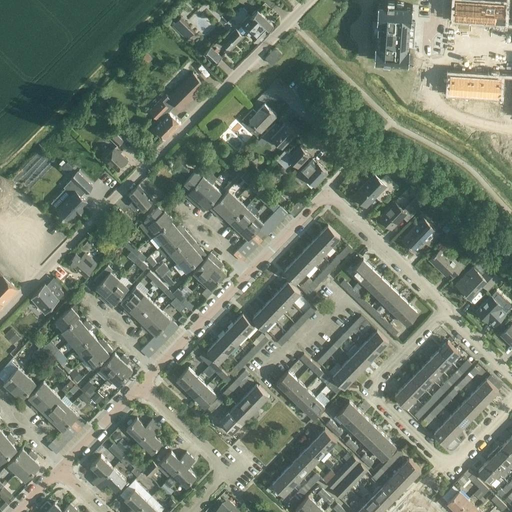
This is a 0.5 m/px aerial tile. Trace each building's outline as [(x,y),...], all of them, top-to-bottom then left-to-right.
[(456,0),(455,0),(455,18),(465,19),(467,1),(456,0)] [(467,1),(465,19),(475,19),(476,1),(467,1)] [(476,1),(475,19),(484,20),(486,2),(476,1)] [(486,2),(484,20),(494,21),(495,3),(486,2)] [(376,43),(375,59),(409,62),(410,46),(413,47),(415,21),(412,21),(413,5),(378,3),(377,19),(379,19),(377,43),(376,43)] [(495,3),(494,21),(505,21),(506,3),(495,3)] [(274,25),(258,10),(251,16),(250,15),(241,24),(242,25),(238,29),(237,28),(223,42),(230,49),(244,35),(243,34),(247,30),(258,41),(266,32),(267,33),(274,25)] [(174,21),(172,23),(173,25),(172,26),(187,40),(190,37),(193,34),(196,31),(181,16),(175,22),(174,21)] [(211,46),(204,53),(215,65),(222,57),(211,46)] [(282,54),(275,47),(265,57),(272,64),(282,54)] [(147,53),(141,59),(147,64),(153,58),(147,53)] [(181,110),(206,85),(193,72),(169,96),(167,94),(162,100),(161,99),(150,110),(157,117),(157,116),(162,121),(154,128),(165,139),(181,123),(169,111),(176,104),(181,110)] [(451,74),(450,92),(460,92),(462,74),(451,74)] [(462,74),(460,92),(470,93),(471,75),(462,74)] [(471,75),(470,93),(481,94),(482,76),(471,75)] [(482,76),(481,94),(491,94),(492,77),(482,76)] [(492,77),(491,94),(500,95),(501,77),(492,77)] [(241,120),(250,128),(257,135),(270,121),(277,114),(265,103),(256,112),(252,109),(241,120)] [(272,126),(265,133),(262,136),(271,144),(276,140),(282,146),(296,132),(285,122),(277,130),(272,126)] [(123,140),(116,133),(115,132),(110,137),(118,145),(123,140)] [(213,141),(207,147),(213,154),(221,146),(215,141),(216,139),(213,136),(211,139),(213,141)] [(286,148),(279,156),(276,159),(286,168),(293,161),(298,166),(303,161),(309,154),(300,145),(292,154),(286,148)] [(128,159),(116,147),(115,146),(105,157),(118,170),(128,159)] [(313,158),(294,178),(301,184),(307,177),(315,185),(328,172),(317,162),(313,158)] [(68,162),(62,167),(68,173),(74,167),(68,162)] [(183,162),(177,169),(184,176),(191,168),(183,162)] [(233,162),(226,170),(234,177),(240,169),(233,162)] [(296,168),(291,173),(295,177),(299,172),(296,168)] [(212,183),(210,182),(203,175),(202,176),(195,170),(182,185),(183,185),(185,183),(191,188),(189,191),(195,197),(192,200),(195,203),(212,183)] [(72,194),(58,209),(69,220),(87,201),(81,196),(86,191),(86,192),(92,186),(78,171),(72,178),(64,187),(72,194)] [(178,173),(174,178),(179,182),(183,177),(178,173)] [(374,175),(356,194),(367,205),(379,193),(384,197),(383,198),(384,199),(398,184),(386,173),(379,180),(374,175)] [(408,173),(403,179),(404,181),(408,184),(413,178),(408,173)] [(248,175),(244,179),(250,184),(254,179),(248,175)] [(259,185),(254,180),(251,184),(255,189),(259,185)] [(221,191),(212,183),(195,203),(198,206),(201,203),(207,208),(214,200),(221,191)] [(153,198),(139,184),(128,194),(133,199),(130,203),(139,212),(142,208),(153,198)] [(396,202),(388,210),(381,218),(392,228),(403,217),(407,221),(431,197),(419,186),(413,192),(417,196),(409,203),(403,209),(396,202)] [(216,214),(219,216),(237,198),(229,189),(214,205),(219,210),(216,214)] [(263,189),(258,194),(263,199),(268,194),(263,189)] [(276,198),(282,204),(286,200),(280,194),(276,198)] [(226,217),(231,222),(246,206),(237,198),(219,216),(223,220),(226,217)] [(300,198),(290,209),(295,214),(306,204),(300,198)] [(171,210),(169,207),(168,207),(163,211),(158,205),(144,220),(148,225),(149,225),(155,233),(154,234),(155,235),(172,221),(173,219),(168,213),(171,210)] [(280,205),(276,210),(284,217),(287,214),(288,214),(288,213),(280,205)] [(246,206),(231,222),(237,227),(234,230),(236,233),(255,214),(246,206)] [(276,210),(272,214),(280,222),(284,217),(276,210)] [(243,233),(248,238),(249,239),(251,236),(255,232),(260,228),(264,224),(264,223),(263,223),(255,214),(236,233),(240,236),(243,233)] [(267,219),(275,227),(280,222),(272,214),(267,219)] [(424,217),(410,232),(403,239),(416,251),(426,241),(431,246),(442,235),(424,217)] [(452,218),(442,228),(447,232),(457,222),(452,218)] [(264,223),(264,224),(271,230),(275,227),(267,219),(263,223),(264,223)] [(176,226),(172,221),(155,235),(163,244),(183,226),(180,223),(176,226)] [(260,228),(267,235),(271,230),(264,224),(260,228)] [(331,246),(340,236),(328,225),(319,234),(331,246)] [(170,253),(187,238),(190,236),(183,226),(163,244),(170,253)] [(123,227),(117,233),(124,239),(129,233),(123,227)] [(260,228),(255,232),(263,239),(267,235),(260,228)] [(255,232),(251,236),(259,243),(263,239),(255,232)] [(319,234),(310,243),(323,255),(331,246),(319,234)] [(190,236),(187,238),(170,253),(178,262),(198,245),(190,236)] [(255,248),(259,243),(251,236),(249,239),(248,238),(247,240),(255,248)] [(123,244),(131,250),(133,252),(138,248),(127,239),(123,244)] [(88,240),(82,247),(86,250),(92,244),(88,240)] [(250,252),(255,248),(247,240),(242,244),(250,252)] [(314,264),(323,255),(310,243),(302,252),(314,264)] [(242,244),(238,249),(246,256),(250,252),(242,244)] [(352,248),(348,244),(343,250),(347,254),(352,248)] [(201,248),(198,245),(178,262),(186,271),(203,257),(198,251),(201,248)] [(436,253),(435,252),(433,254),(434,255),(430,259),(436,266),(437,265),(440,268),(439,269),(446,275),(449,272),(453,276),(465,264),(461,260),(459,262),(442,246),(436,253)] [(147,257),(138,248),(133,252),(139,257),(143,261),(147,257)] [(242,261),(246,256),(238,249),(234,253),(242,261)] [(139,257),(133,252),(131,250),(127,255),(135,262),(139,257)] [(302,252),(293,262),(305,273),(314,264),(302,252)] [(82,259),(78,255),(76,254),(70,262),(86,276),(97,263),(86,254),(82,259)] [(339,254),(334,260),(338,263),(343,258),(339,254)] [(147,258),(153,266),(157,263),(151,255),(147,258)] [(214,261),(208,255),(193,272),(202,280),(220,261),(217,258),(214,261)] [(139,257),(135,262),(144,270),(149,266),(143,261),(139,257)] [(361,279),(372,267),(363,258),(352,270),(361,279)] [(202,280),(208,285),(202,292),(207,297),(215,289),(213,287),(226,273),(221,267),(224,264),(220,261),(202,280)] [(162,276),(166,272),(170,269),(164,262),(156,269),(162,276)] [(305,273),(293,262),(284,271),(296,282),(305,273)] [(331,263),(325,269),(329,273),(335,267),(331,263)] [(99,296),(103,299),(120,279),(111,271),(111,270),(111,267),(108,264),(94,279),(95,280),(96,279),(100,283),(96,287),(102,292),(99,296)] [(455,284),(465,294),(470,298),(483,285),(488,290),(495,282),(500,277),(489,267),(482,274),(473,266),(462,277),(455,284)] [(372,267),(361,279),(370,288),(382,276),(372,267)] [(0,306),(18,288),(0,271),(0,306)] [(150,282),(153,285),(159,279),(150,271),(147,275),(153,280),(150,282)] [(170,286),(175,282),(166,272),(162,276),(170,286)] [(326,276),(322,272),(316,278),(320,282),(326,276)] [(379,297),(391,285),(382,276),(370,288),(379,297)] [(45,283),(32,297),(33,298),(40,305),(46,311),(60,297),(64,292),(63,291),(59,287),(62,284),(59,282),(54,277),(47,284),(45,283)] [(120,279),(103,299),(106,301),(109,298),(115,303),(129,287),(120,279)] [(159,279),(153,285),(156,288),(158,286),(164,291),(168,287),(159,279)] [(292,301),(301,292),(288,280),(280,289),(292,301)] [(312,291),(313,289),(317,285),(313,281),(308,287),(312,291)] [(347,282),(344,286),(350,292),(353,288),(347,282)] [(124,309),(127,312),(145,293),(136,285),(121,301),(127,306),(124,309)] [(388,306),(400,294),(391,285),(379,297),(388,306)] [(174,293),(168,287),(164,291),(172,300),(176,295),(174,293)] [(292,301),(280,289),(271,299),(283,310),(292,301)] [(186,290),(181,293),(178,290),(174,293),(176,295),(182,300),(190,292),(186,290)] [(362,296),(357,291),(353,295),(359,300),(362,296)] [(133,312),(138,317),(154,302),(145,293),(127,312),(130,316),(133,312)] [(388,306),(397,315),(409,303),(400,294),(388,306)] [(317,303),(321,299),(317,295),(313,299),(317,303)] [(487,321),(489,319),(494,324),(506,312),(501,307),(502,305),(492,295),(477,310),(487,321)] [(176,297),(171,302),(175,305),(177,303),(180,300),(176,297)] [(194,305),(187,298),(183,302),(191,310),(194,305)] [(283,310),(271,299),(262,308),(274,320),(283,310)] [(366,299),(362,303),(368,309),(371,305),(366,299)] [(144,329),(162,310),(154,302),(138,317),(144,323),(141,326),(144,329)] [(409,303),(397,315),(407,323),(418,311),(409,303)] [(78,307),(75,304),(68,310),(55,320),(63,329),(61,331),(62,331),(78,317),(80,316),(75,310),(78,307)] [(317,308),(313,304),(307,310),(311,314),(317,308)] [(262,308),(253,317),(265,329),(274,320),(262,308)] [(371,312),(377,318),(380,314),(375,308),(371,312)] [(159,332),(163,328),(167,323),(171,319),(162,310),(144,329),(147,332),(150,329),(156,334),(156,335),(159,332)] [(234,323),(246,334),(255,325),(243,313),(234,323)] [(308,318),(304,314),(298,320),(302,324),(308,318)] [(83,323),(78,317),(62,331),(70,340),(90,323),(87,320),(83,323)] [(384,317),(380,321),(386,327),(390,323),(384,317)] [(358,318),(353,324),(357,328),(362,322),(358,318)] [(171,319),(167,323),(174,331),(179,326),(171,319)] [(90,323),(70,340),(77,350),(94,335),(89,329),(92,326),(90,323)] [(167,323),(163,328),(170,335),(174,331),(167,323)] [(225,332),(237,343),(246,334),(234,323),(225,332)] [(299,327),(295,323),(290,329),(293,333),(299,327)] [(511,323),(508,327),(501,334),(510,343),(511,342),(511,323)] [(393,326),(389,330),(395,335),(399,331),(393,326)] [(350,327),(344,333),(348,337),(354,331),(350,327)] [(12,328),(5,335),(14,344),(21,337),(12,328)] [(163,328),(159,332),(166,339),(170,335),(163,328)] [(377,329),(368,339),(380,350),(389,341),(377,329)] [(154,336),(162,344),(166,339),(159,332),(156,335),(156,334),(154,336)] [(216,341),(228,353),(237,343),(225,332),(216,341)] [(285,342),(290,336),(287,332),(281,338),(285,342)] [(99,341),(94,335),(77,350),(85,359),(105,342),(102,338),(99,341)] [(253,342),(256,345),(260,349),(263,345),(269,339),(265,335),(260,341),(257,338),(253,342)] [(158,348),(162,344),(154,336),(150,340),(158,348)] [(335,342),(339,346),(345,340),(341,336),(335,342)] [(40,348),(43,346),(42,345),(43,343),(39,339),(35,343),(39,347),(40,348)] [(368,339),(359,348),(371,359),(380,350),(368,339)] [(150,340),(145,345),(153,352),(158,348),(150,340)] [(448,340),(439,349),(451,361),(460,352),(448,340)] [(216,341),(207,350),(219,362),(228,353),(216,341)] [(105,342),(85,359),(93,368),(102,360),(110,354),(104,348),(108,345),(105,342)] [(331,355),(339,346),(335,342),(332,345),(327,351),(331,355)] [(43,346),(40,348),(44,351),(48,355),(50,356),(50,357),(53,354),(55,352),(47,344),(47,343),(43,346)] [(153,352),(145,345),(141,349),(149,357),(153,352)] [(254,354),(260,349),(256,345),(251,350),(254,354)] [(371,359),(359,348),(351,357),(363,369),(371,359)] [(61,363),(65,359),(67,358),(59,349),(55,352),(53,354),(61,363)] [(439,349),(430,358),(442,370),(451,361),(439,349)] [(100,368),(109,377),(127,357),(124,354),(121,358),(115,352),(100,368)] [(203,352),(200,355),(206,361),(209,357),(203,352)] [(307,364),(311,360),(304,353),(300,358),(307,364)] [(248,354),(242,359),(246,363),(251,357),(248,354)] [(323,355),(318,360),(322,364),(327,358),(323,355)] [(127,357),(109,377),(106,381),(110,385),(113,380),(119,385),(133,369),(127,364),(130,360),(127,357)] [(351,357),(342,366),(354,378),(363,369),(351,357)] [(421,367),(433,379),(442,370),(430,358),(421,367)] [(69,363),(65,359),(61,363),(69,372),(73,368),(72,367),(72,368),(68,364),(69,363)] [(468,359),(459,368),(463,373),(472,363),(468,359)] [(219,367),(213,361),(209,365),(215,370),(219,367)] [(310,366),(319,375),(323,371),(314,362),(310,366)] [(239,363),(233,368),(237,372),(243,366),(239,363)] [(65,374),(57,366),(51,373),(59,381),(65,374)] [(354,378),(342,366),(333,375),(345,387),(354,378)] [(466,375),(470,379),(479,370),(475,366),(466,375)] [(10,394),(27,375),(18,367),(10,375),(4,383),(10,388),(7,391),(10,394)] [(186,388),(198,376),(189,367),(177,379),(186,388)] [(421,367),(413,376),(425,388),(433,379),(421,367)] [(69,372),(75,380),(77,382),(83,376),(76,368),(74,369),(73,368),(69,372)] [(450,378),(454,382),(463,373),(459,368),(450,378)] [(277,382),(286,391),(298,378),(289,369),(277,382)] [(222,370),(218,374),(227,382),(231,378),(222,370)] [(323,371),(319,375),(328,384),(332,380),(323,371)] [(239,384),(245,378),(241,374),(235,380),(239,384)] [(27,375),(10,394),(13,397),(16,394),(22,399),(29,391),(36,383),(27,375)] [(461,389),(470,379),(466,375),(457,384),(461,389)] [(186,388),(196,397),(207,385),(198,376),(186,388)] [(413,376),(404,385),(416,397),(425,388),(413,376)] [(295,399),(307,387),(298,378),(286,391),(295,399)] [(450,378),(441,387),(445,391),(454,382),(450,378)] [(490,399),(499,389),(487,378),(478,387),(490,399)] [(66,384),(62,388),(66,393),(75,383),(71,379),(66,384)] [(90,398),(96,392),(94,391),(97,388),(89,380),(81,389),(90,398)] [(341,389),(332,380),(328,384),(337,393),(341,389)] [(44,381),(29,396),(34,402),(31,405),(34,408),(52,389),(44,381)] [(226,389),(230,393),(236,387),(232,383),(226,389)] [(269,395),(257,383),(248,393),(260,404),(269,395)] [(452,398),(461,389),(457,384),(448,393),(452,398)] [(207,385),(196,397),(205,406),(216,394),(207,385)] [(416,397),(404,385),(395,395),(407,406),(416,397)] [(304,408),(316,396),(307,387),(295,399),(304,408)] [(433,395),(437,399),(445,391),(441,387),(433,395)] [(481,408),(490,399),(478,387),(469,396),(481,408)] [(52,389),(34,408),(37,411),(41,408),(46,413),(61,397),(52,389)] [(93,395),(90,398),(97,404),(101,400),(104,397),(98,391),(96,393),(96,392),(93,395)] [(84,392),(79,396),(87,404),(92,400),(91,399),(90,398),(87,394),(84,392)] [(217,398),(221,402),(227,396),(223,392),(217,398)] [(251,414),(260,404),(248,393),(239,402),(251,414)] [(448,393),(440,402),(444,407),(452,398),(448,393)] [(104,397),(101,400),(106,404),(110,400),(106,395),(104,397)] [(433,395),(424,405),(428,409),(437,399),(433,395)] [(316,396),(304,408),(314,417),(325,405),(316,396)] [(472,417),(481,408),(469,396),(460,405),(472,417)] [(61,397),(46,413),(51,418),(48,422),(51,425),(70,406),(61,397)] [(350,400),(343,407),(336,414),(344,421),(357,408),(350,400)] [(218,406),(214,402),(208,408),(212,411),(213,411),(213,412),(210,415),(213,417),(221,409),(218,406)] [(242,423),(251,414),(239,402),(230,411),(242,423)] [(435,416),(444,407),(440,402),(431,411),(435,416)] [(419,418),(428,409),(424,405),(415,414),(419,418)] [(460,405),(452,414),(464,426),(472,417),(460,405)] [(70,406),(51,425),(55,428),(58,425),(63,430),(66,428),(70,423),(74,419),(79,415),(70,406)] [(365,415),(357,408),(344,421),(352,429),(365,415)] [(242,423),(230,411),(221,420),(225,424),(229,427),(233,432),(242,423)] [(431,411),(422,421),(426,425),(435,416),(431,411)] [(455,435),(464,426),(452,414),(443,423),(455,435)] [(74,419),(82,427),(86,422),(79,415),(74,419)] [(365,415),(352,429),(360,436),(373,423),(365,415)] [(137,417),(127,428),(140,440),(157,422),(152,418),(146,425),(137,417)] [(70,423),(78,431),(82,427),(74,419),(70,423)] [(327,424),(334,431),(339,427),(331,420),(327,424)] [(157,422),(140,440),(152,452),(163,441),(154,433),(161,426),(157,422)] [(66,428),(73,435),(78,431),(70,423),(66,428)] [(381,430),(373,423),(360,436),(368,444),(381,430)] [(446,444),(455,435),(443,423),(434,432),(446,444)] [(343,432),(339,427),(334,431),(339,436),(343,432)] [(63,430),(61,432),(69,439),(73,435),(66,428),(63,430)] [(325,428),(316,437),(328,449),(337,440),(325,428)] [(381,430),(368,444),(376,452),(389,438),(381,430)] [(6,436),(2,431),(0,432),(0,447),(13,437),(10,433),(6,436)] [(61,432),(59,434),(57,436),(65,444),(69,439),(61,432)] [(65,444),(57,436),(53,440),(61,448),(65,444)] [(16,440),(13,437),(0,447),(0,463),(10,455),(18,449),(12,443),(16,440)] [(122,437),(116,444),(126,453),(134,445),(132,442),(130,444),(122,437)] [(307,446),(319,458),(328,449),(316,437),(307,446)] [(354,442),(350,438),(346,443),(350,447),(354,442)] [(397,446),(389,438),(376,452),(383,459),(397,446)] [(53,440),(48,445),(56,453),(61,448),(53,440)] [(359,447),(354,442),(350,447),(354,451),(359,447)] [(499,446),(494,451),(495,453),(507,464),(511,458),(511,452),(504,444),(501,448),(499,446)] [(299,456),(311,467),(319,458),(307,446),(299,456)] [(28,453),(23,448),(8,464),(17,472),(35,453),(31,450),(28,453)] [(118,459),(124,453),(119,448),(113,454),(118,459)] [(399,448),(391,458),(395,462),(404,453),(399,448)] [(161,461),(173,473),(191,455),(187,451),(180,458),(171,450),(161,461)] [(489,459),(487,462),(501,475),(499,473),(507,464),(495,453),(494,451),(487,457),(489,459)] [(35,453),(17,472),(26,480),(41,464),(35,459),(38,456),(35,453)] [(370,458),(365,453),(361,458),(366,462),(370,458)] [(114,467),(101,455),(91,465),(99,474),(92,481),(96,485),(114,467)] [(122,460),(128,465),(132,460),(126,455),(122,460)] [(195,459),(191,455),(173,473),(174,473),(161,487),(170,495),(174,491),(170,487),(179,478),(186,485),(197,475),(188,466),(195,459)] [(290,465),(302,476),(311,467),(299,456),(290,465)] [(345,465),(350,470),(359,461),(353,456),(345,465)] [(370,458),(366,462),(370,466),(374,462),(370,458)] [(391,458),(382,467),(386,471),(395,462),(391,458)] [(400,467),(412,479),(421,470),(409,458),(400,467)] [(153,461),(144,471),(150,477),(159,467),(153,461)] [(498,479),(501,475),(487,462),(478,470),(490,482),(495,476),(498,479)] [(352,474),(358,480),(367,470),(361,464),(352,474)] [(281,474),(293,485),(302,476),(290,465),(281,474)] [(341,479),(350,470),(345,465),(336,474),(341,479)] [(114,467),(96,485),(100,489),(107,482),(116,490),(127,479),(114,467)] [(382,467),(372,476),(377,480),(386,471),(382,467)] [(403,488),(412,479),(400,467),(391,476),(403,488)] [(321,476),(317,472),(308,482),(312,486),(321,476)] [(479,487),(483,483),(472,472),(468,476),(479,487)] [(293,485),(281,474),(272,483),(284,495),(293,485)] [(333,488),(341,479),(336,474),(327,483),(333,488)] [(358,480),(352,474),(343,483),(350,489),(358,480)] [(395,497),(403,488),(391,476),(383,485),(395,497)] [(299,491),(303,495),(312,486),(308,482),(299,491)] [(334,492),(341,498),(350,489),(343,483),(334,492)] [(483,483),(479,487),(474,493),(480,499),(489,489),(483,483)] [(511,487),(511,485),(509,483),(503,489),(506,492),(507,493),(511,487)] [(395,497),(383,485),(381,484),(372,493),(374,494),(386,506),(395,497)] [(135,487),(132,491),(125,498),(133,507),(128,511),(135,511),(148,500),(153,495),(148,491),(144,495),(135,487)] [(170,495),(161,487),(156,492),(165,500),(170,495)] [(322,497),(327,492),(322,488),(318,493),(322,497)] [(502,496),(506,492),(503,489),(501,488),(497,492),(502,496)] [(448,502),(457,510),(468,499),(459,490),(448,502)] [(303,495),(299,491),(290,500),(294,504),(303,495)] [(334,500),(331,497),(327,492),(322,497),(327,501),(330,504),(334,500)] [(374,511),(380,511),(386,506),(374,494),(365,503),(374,511)] [(295,508),(299,511),(306,511),(316,502),(309,495),(295,508)] [(495,495),(491,499),(497,504),(501,501),(495,495)] [(172,499),(168,503),(173,508),(177,503),(172,499)] [(472,511),(477,507),(468,499),(457,510),(458,511),(472,511)] [(148,500),(135,511),(160,511),(152,504),(148,500)] [(47,501),(40,508),(44,511),(69,511),(75,507),(71,503),(64,510),(55,502),(52,505),(47,501)] [(497,504),(503,510),(507,506),(501,501),(497,504)] [(316,502),(306,511),(322,511),(324,510),(316,502)] [(337,511),(340,511),(344,509),(338,503),(333,508),(337,511)] [(374,511),(365,503),(356,511),(374,511)]
